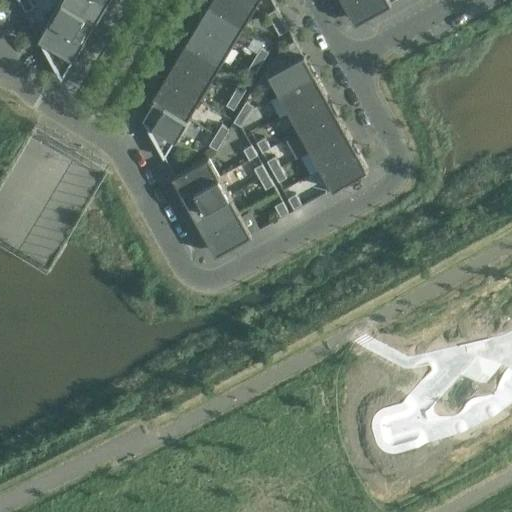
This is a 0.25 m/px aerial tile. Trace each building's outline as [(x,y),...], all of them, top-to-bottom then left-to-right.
[(34,6),(30,0),(20,0),(26,11),(34,6)] [(96,21),(61,0),(60,0),(50,18),(85,39),(96,21)] [(107,2),(103,0),(61,0),(96,21),(107,2)] [(255,6),(244,0),(210,0),(208,4),(210,5),(244,25),(255,6)] [(391,2),(390,0),(346,0),(344,1),(356,22),(391,2)] [(244,25),(210,5),(208,4),(197,22),(199,23),(232,43),(244,25)] [(281,19),(275,9),(268,13),(274,24),(281,19)] [(73,59),(85,39),(50,18),(39,37),(61,76),(72,58),(73,59)] [(287,30),(281,19),(274,24),(279,34),(287,30)] [(232,43),(199,23),(197,22),(186,41),(188,42),(221,62),(232,43)] [(221,62),(188,42),(186,41),(175,59),(177,60),(210,80),(221,62)] [(262,62),(269,51),(261,47),(255,57),(262,62)] [(315,73),(304,54),(268,73),(279,93),(315,73)] [(256,72),(262,62),(255,57),(249,67),(256,72)] [(210,80),(177,60),(175,59),(164,78),(166,79),(199,99),(210,80)] [(290,112),(326,92),(315,73),(279,93),(290,112)] [(199,99),(166,79),(164,78),(153,96),(188,117),(199,99)] [(240,99),(246,88),(239,84),(233,94),(240,99)] [(300,131),(336,111),(326,92),(290,112),(300,131)] [(234,109),(240,99),(233,94),(227,104),(234,109)] [(164,156),(188,117),(153,96),(141,116),(143,117),(164,156)] [(248,115),(254,105),(246,100),(240,111),(248,115)] [(241,126),(248,115),(240,111),(234,121),(241,126)] [(311,150),(347,130),(336,111),(300,131),(311,150)] [(223,139),(229,128),(222,124),(215,134),(223,139)] [(321,169),(357,149),(347,130),(311,150),(321,169)] [(217,149),(223,139),(215,134),(209,144),(217,149)] [(270,147),(265,137),(257,141),(263,152),(270,147)] [(257,155),(252,144),(244,149),(249,159),(257,155)] [(368,170),(357,149),(321,169),(333,189),(368,170)] [(220,176),(209,156),(173,175),(184,195),(220,176)] [(281,166),(275,156),(267,160),(273,171),(281,166)] [(268,174),(262,163),(254,167),(260,178),(268,174)] [(287,177),(281,166),(273,171),(279,181),(287,177)] [(274,184),(268,174),(260,178),(266,188),(274,184)] [(194,214),(230,194),(220,176),(184,195),(194,214)] [(302,204),(296,193),(288,198),(294,208),(302,204)] [(205,233),(240,213),(230,194),(194,214),(205,233)] [(288,211),(283,201),(275,205),(281,215),(288,211)] [(252,234),(251,233),(240,213),(205,233),(216,254),(252,234)]
